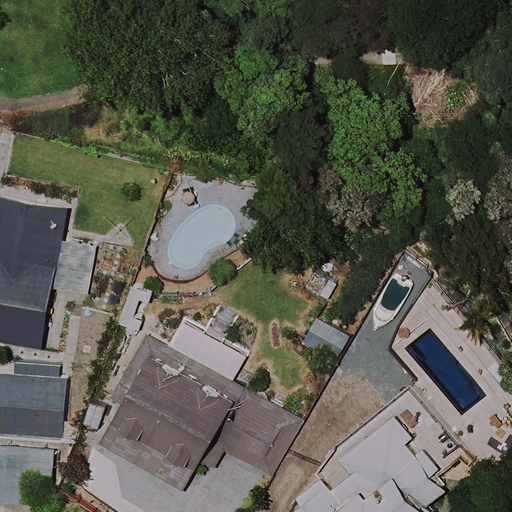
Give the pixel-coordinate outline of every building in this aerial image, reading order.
[(53,292),(85,298),(96,242),(63,235),(69,205),(0,191),(0,336),(42,345),(53,292)] [(184,488),(256,354),(227,339),(238,318),(218,308),(207,328),(185,316),(171,341),(153,332),(95,441),(184,488)] [(349,332),(317,317),(304,345),(335,360),(349,332)] [(0,432),(62,438),(68,368),(0,362),(0,432)] [(300,419),(254,392),(222,448),(268,475),(300,419)] [(412,511),(455,473),(393,407),(341,455),(347,461),(291,511),(412,511)] [(58,444),(0,441),(0,499),(55,502),(58,444)]
